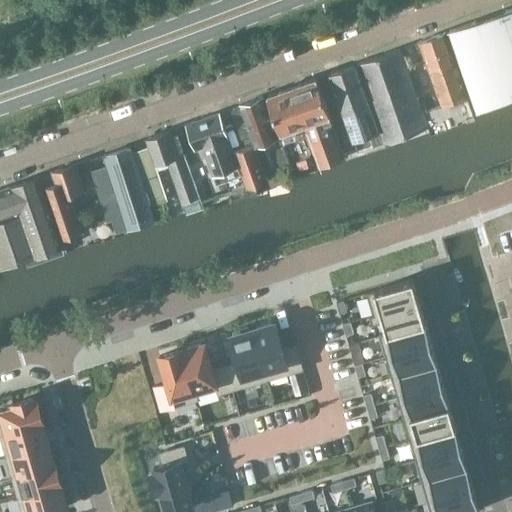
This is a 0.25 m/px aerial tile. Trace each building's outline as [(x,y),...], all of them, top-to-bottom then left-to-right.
[(479,112),(511,98),(511,10),(452,32),(479,112)] [(431,134),(474,119),(444,34),(419,43),(441,107),(423,113),(429,129),(430,129),(431,134)] [(385,141),(427,126),(400,50),(357,65),(385,141)] [(357,151),(381,143),(354,66),(330,75),(357,151)] [(296,176),(345,159),(317,79),(268,96),(296,176)] [(233,151),(241,174),(245,186),(246,186),(247,188),(267,181),(255,144),(258,143),(258,144),(277,137),(263,97),(233,108),(231,111),(235,125),(237,124),(242,139),(251,136),(254,144),(233,151)] [(241,174),(233,151),(219,112),(186,124),(195,150),(204,147),(217,183),(241,174)] [(199,200),(194,186),(182,153),(179,154),(170,129),(146,138),(149,146),(132,152),(150,206),(167,200),(160,181),(155,163),(166,159),(183,205),(186,215),(203,209),(199,200)] [(132,152),(131,145),(104,154),(107,166),(89,172),(105,219),(108,218),(112,228),(127,223),(128,228),(154,219),(150,206),(144,187),(132,152)] [(283,146),(271,150),(278,170),(289,166),(283,146)] [(54,211),(53,211),(62,239),(81,233),(69,196),(84,191),(75,163),(52,171),(56,183),(45,187),(54,211)] [(62,246),(38,177),(0,190),(0,258),(3,267),(26,259),(28,265),(64,253),(62,246)] [(412,279),(366,293),(373,314),(419,301),(412,279)] [(337,301),(341,313),(349,310),(345,299),(337,301)] [(373,314),(369,316),(372,325),(383,322),(386,332),(378,334),(379,335),(425,321),(419,301),(373,314)] [(352,322),(349,310),(341,313),(345,324),(352,322)] [(425,321),(379,335),(385,356),(431,342),(425,321)] [(275,322),(252,329),(267,379),(302,369),(295,344),(283,348),(275,322)] [(237,361),(225,365),(232,389),(267,379),(252,329),(249,330),(248,326),(233,330),(234,334),(230,335),(237,361)] [(353,355),(360,353),(357,342),(349,344),(353,355)] [(431,342),(385,356),(391,376),(437,363),(431,342)] [(182,349),(190,377),(196,400),(197,399),(195,390),(215,384),(218,393),(232,389),(225,365),(212,369),(204,343),(182,349)] [(167,382),(154,386),(161,410),(196,400),(190,377),(182,349),(159,356),(167,382)] [(360,353),(353,355),(355,366),(363,364),(360,353)] [(437,363),(391,376),(397,397),(443,384),(437,363)] [(364,396),(372,393),(368,382),(361,384),(364,396)] [(443,384),(397,397),(403,418),(449,405),(443,384)] [(375,404),(372,393),(364,396),(368,407),(375,404)] [(0,433),(41,421),(42,421),(36,400),(34,401),(33,397),(13,403),(14,406),(0,410),(0,433)] [(449,405),(403,418),(409,439),(455,425),(449,405)] [(0,436),(5,454),(48,442),(41,421),(0,433),(0,436)] [(379,439),(386,437),(383,425),(375,428),(379,439)] [(455,425),(409,439),(415,460),(461,446),(455,425)] [(390,448),(386,437),(379,439),(382,450),(390,448)] [(48,442),(5,454),(11,475),(53,462),(48,442)] [(163,465),(153,468),(154,471),(158,487),(162,486),(169,506),(195,499),(184,460),(188,459),(191,458),(187,444),(183,445),(163,451),(166,464),(163,465)] [(461,446),(415,460),(421,480),(467,467),(461,446)] [(17,496),(60,484),(54,462),(53,462),(11,475),(17,496)] [(467,467),(421,480),(427,501),(473,488),(467,467)] [(387,480),(384,469),(376,471),(379,482),(387,480)] [(351,477),(340,481),(342,489),(353,485),(351,477)] [(331,492),(342,489),(340,481),(328,484),(331,492)] [(48,511),(66,506),(60,484),(17,496),(21,511),(48,511)] [(309,488),(298,492),(300,499),(311,496),(309,488)] [(473,488),(427,501),(430,511),(464,511),(480,507),(473,488)] [(192,501),(195,511),(207,511),(234,504),(229,490),(192,501)] [(289,503),(300,499),(298,492),(286,495),(289,503)] [(392,499),(385,501),(387,511),(389,511),(396,510),(392,499)] [(375,511),(372,500),(350,507),(351,511),(375,511)]
